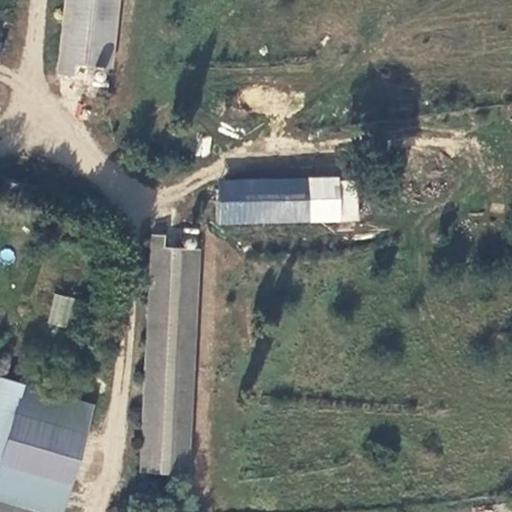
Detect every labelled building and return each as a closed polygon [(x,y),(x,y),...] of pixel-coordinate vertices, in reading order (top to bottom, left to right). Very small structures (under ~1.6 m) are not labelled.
[(112,0),(65,0),(58,76),(69,77),(71,65),(105,69),(112,0)] [(163,236),(151,236),(140,473),(186,476),(198,250),(162,248),(163,236)] [(54,293),(47,324),(67,328),(73,297),(54,293)] [(0,369),(1,370),(13,335),(0,330),(0,369)] [(0,379),(0,502),(33,511),(61,511),(92,407),(0,379)] [(0,511),(33,511),(0,502),(0,511)]
